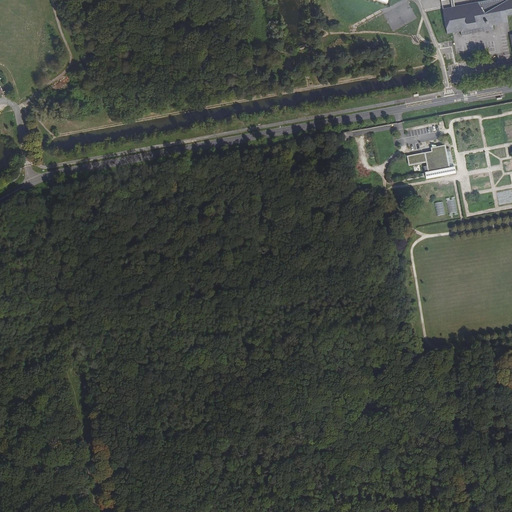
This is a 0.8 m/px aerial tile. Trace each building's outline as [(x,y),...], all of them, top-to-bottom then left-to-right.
[(445,25),(447,33),(456,31),(455,27),(458,27),(459,31),(460,31),(461,35),(479,31),(479,29),(479,27),(484,26),(484,29),(484,30),(493,29),(492,24),(497,23),(496,20),(500,20),(500,23),(507,21),(506,15),(511,13),(511,0),(504,0),(484,12),(477,1),(459,4),(459,5),(442,8),(444,16),(442,16),(443,26),(445,25)] [(498,0),(485,8),(481,1),(480,1),(479,1),(477,1),(484,12),(504,0),(498,0)] [(350,132),(343,134),(344,141),(351,140),(350,132)] [(433,152),(407,157),(408,164),(426,161),(428,172),(449,168),(445,146),(436,147),(437,151),(433,152)] [(22,212),(21,210),(10,215),(15,226),(26,222),(25,220),(31,217),(28,209),(22,212)]
